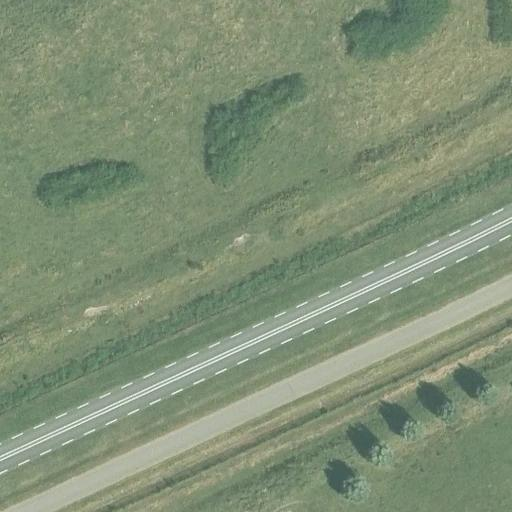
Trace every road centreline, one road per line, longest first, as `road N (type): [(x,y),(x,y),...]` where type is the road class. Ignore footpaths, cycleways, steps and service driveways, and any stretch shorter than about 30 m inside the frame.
road 1 (primary): [(0,457),(511,216)]
road 2 (unclassified): [(56,511),(511,300)]
